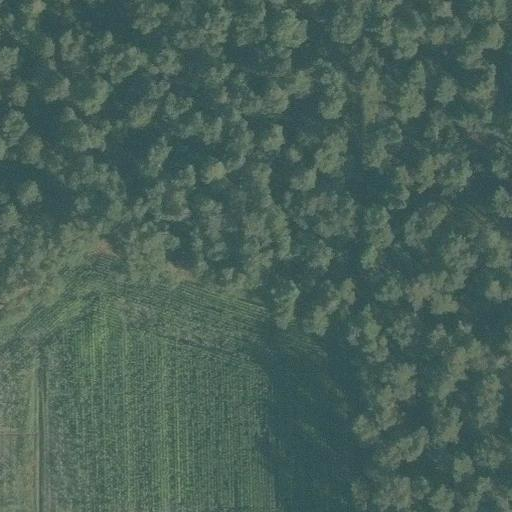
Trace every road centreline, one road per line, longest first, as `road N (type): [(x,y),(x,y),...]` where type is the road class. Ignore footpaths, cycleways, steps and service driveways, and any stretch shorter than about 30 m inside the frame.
road 1 (track): [(364,511),(353,36)]
road 2 (track): [(315,0),(511,192)]
